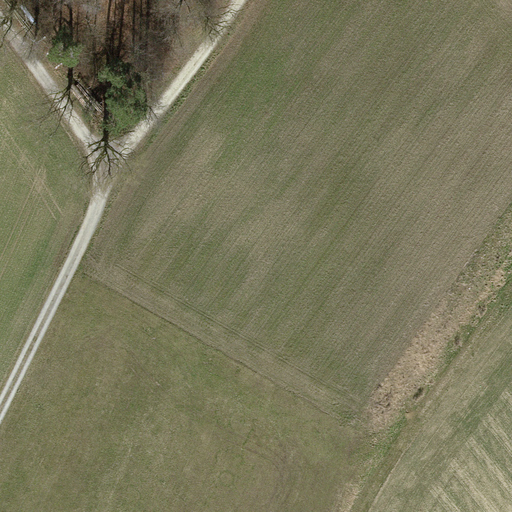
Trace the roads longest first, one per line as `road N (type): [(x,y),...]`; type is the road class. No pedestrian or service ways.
road 1 (track): [(0,416),(106,196)]
road 2 (track): [(241,0),(138,132),(106,196)]
road 3 (track): [(0,35),(106,196)]
